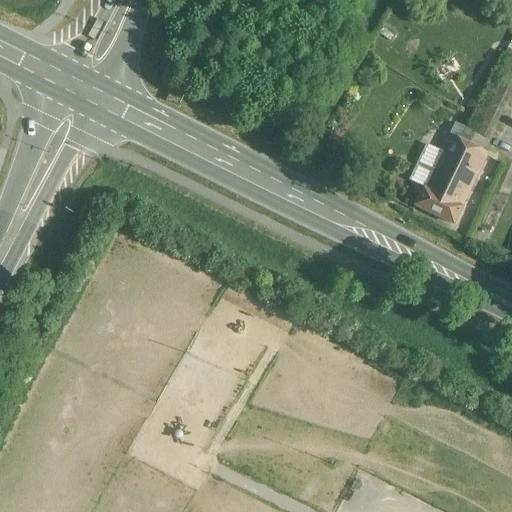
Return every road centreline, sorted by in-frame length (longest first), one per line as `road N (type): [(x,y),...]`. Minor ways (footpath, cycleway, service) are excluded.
road 1 (primary): [(84,91),(511,306)]
road 2 (tertiary): [(0,257),(84,91)]
